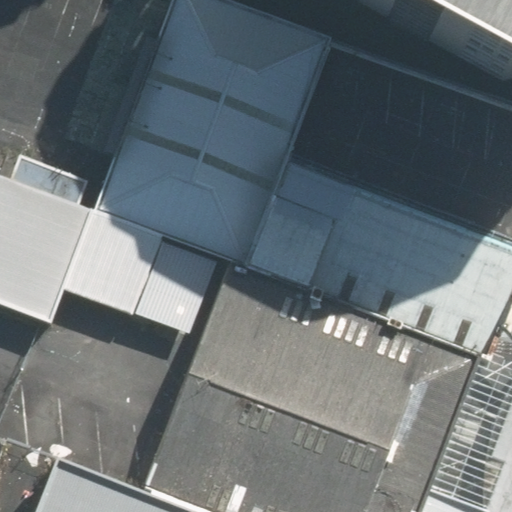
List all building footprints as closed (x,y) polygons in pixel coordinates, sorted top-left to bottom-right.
[(326,39),(217,0),(166,0),(91,208),(232,259),(490,359),(511,299),(511,243),(282,161),(326,39)] [(511,0),(312,0),(500,98),(511,94),(511,0)] [(511,94),(500,98),(511,102),(511,94)] [(214,267),(0,187),(0,304),(49,322),(64,283),(190,330),(214,267)] [(434,511),(490,359),(232,259),(145,500),(178,511),(434,511)] [(178,511),(145,500),(45,465),(27,511),(178,511)]
